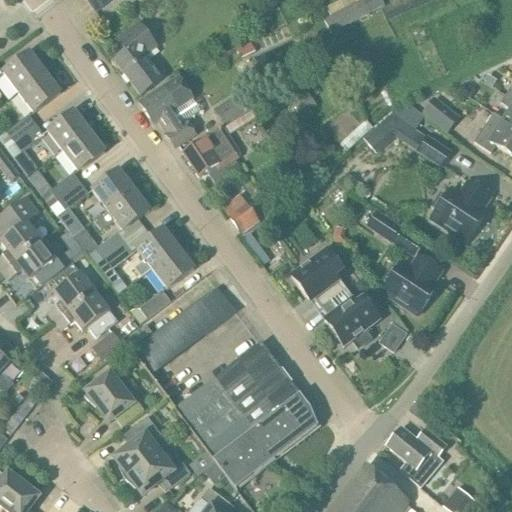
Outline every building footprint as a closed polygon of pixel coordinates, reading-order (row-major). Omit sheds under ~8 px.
[(84,0),(95,13),(111,1),(112,0),(84,0)] [(331,36),(361,18),(365,16),(369,14),(362,0),(361,0),(356,3),(355,0),(340,0),(326,6),(331,16),(323,21),(331,36)] [(365,52),(403,35),(391,7),(352,24),(365,52)] [(139,25),(132,30),(116,42),(125,54),(113,63),(140,98),(162,81),(144,57),(156,49),(139,25)] [(251,44),(235,51),(240,61),(256,53),(251,44)] [(29,55),(2,75),(4,77),(18,95),(44,75),(29,55)] [(44,75),(18,95),(33,116),(60,95),(44,75)] [(156,94),(139,105),(153,126),(157,124),(158,123),(166,136),(165,137),(175,150),(178,149),(177,148),(193,136),(185,124),(201,114),(192,101),(194,100),(187,89),(179,78),(171,84),(156,94)] [(464,85),(459,94),(470,100),(475,92),(464,85)] [(307,94),(292,105),(301,117),(316,107),(307,94)] [(214,112),(225,129),(252,112),(242,96),(214,112)] [(462,119),(436,98),(424,114),(450,134),(462,119)] [(511,102),(506,98),(501,106),(511,112),(504,123),(511,128),(511,102)] [(74,113),(58,125),(47,134),(62,154),(89,133),(74,113)] [(511,128),(504,123),(494,116),(474,146),(490,156),(495,149),(511,159),(511,128)] [(0,139),(0,142),(6,150),(36,127),(29,117),(0,139)] [(365,121),(339,145),(346,153),(373,129),(365,121)] [(384,125),(364,142),(375,156),(395,138),(384,125)] [(44,138),(36,127),(6,150),(14,161),(24,153),(44,138)] [(194,148),(182,156),(198,179),(206,174),(214,185),(227,176),(228,176),(239,168),(236,163),(239,161),(240,155),(223,129),(206,140),(194,148)] [(104,154),(89,133),(62,154),(78,174),(104,154)] [(426,139),(417,153),(441,169),(450,155),(426,139)] [(0,170),(0,171),(9,164),(0,152),(0,170)] [(24,153),(14,161),(27,179),(38,171),(24,153)] [(20,178),(9,164),(0,171),(11,185),(20,178)] [(91,192),(107,213),(134,192),(118,172),(91,192)] [(58,203),(81,186),(73,176),(43,198),(51,208),(57,203),(58,203)] [(467,244),(481,223),(486,215),(482,213),(490,200),(467,184),(458,197),(450,191),(445,199),(440,196),(431,209),(436,212),(431,220),(467,244)] [(81,186),(58,203),(58,204),(50,210),(58,220),(89,196),(81,186)] [(149,213),(134,192),(107,213),(107,214),(94,224),(101,233),(114,223),(122,233),(149,213)] [(27,199),(0,219),(0,232),(5,240),(0,244),(7,255),(0,260),(0,272),(1,274),(41,243),(27,226),(40,216),(27,199)] [(241,236),(257,224),(258,223),(245,205),(227,218),(241,236)] [(288,210),(270,226),(279,236),(297,221),(288,210)] [(376,214),(367,228),(379,236),(391,244),(414,260),(424,246),(400,230),(376,214)] [(335,228),(332,240),(339,249),(347,242),(343,237),(345,231),(335,228)] [(136,251),(144,262),(134,270),(141,280),(151,272),(178,251),(163,231),(136,251)] [(67,233),(62,237),(68,245),(73,241),(67,233)] [(94,252),(101,262),(125,244),(117,234),(94,252)] [(42,289),(51,282),(63,273),(41,243),(1,274),(8,283),(21,273),(29,283),(34,279),(42,289)] [(101,262),(94,267),(103,277),(110,272),(110,273),(133,255),(125,244),(101,262)] [(77,245),(68,251),(75,261),(84,254),(77,245)] [(167,292),(178,284),(194,272),(178,251),(151,272),(167,292)] [(326,252),(290,279),(305,299),(309,296),(320,311),(345,292),(334,278),(342,272),(326,252)] [(418,317),(432,296),(437,288),(433,285),(441,273),(418,257),(410,270),(401,264),(396,272),(391,269),(382,282),(387,286),(382,293),(418,317)] [(63,273),(51,282),(58,291),(53,295),(61,306),(47,316),(54,325),(94,295),(73,266),(63,273)] [(363,279),(353,287),(361,297),(371,290),(363,279)] [(150,377),(218,326),(234,314),(217,291),(188,312),(133,353),(150,377)] [(345,292),(320,311),(331,326),(328,329),(343,349),(350,344),(357,354),(365,348),(373,342),(365,332),(379,322),(364,302),(357,307),(345,292)] [(139,311),(147,321),(170,304),(162,293),(139,311)] [(94,295),(54,325),(61,334),(74,324),(82,335),(88,330),(96,340),(117,325),(94,295)] [(392,326),(378,346),(393,356),(408,333),(397,320),(393,327),(392,326)] [(112,334),(92,349),(95,354),(102,362),(102,363),(123,347),(112,334)] [(309,411),(260,348),(216,381),(215,380),(174,411),(234,491),(315,428),(309,411)] [(80,357),(71,365),(77,373),(86,365),(80,357)] [(0,358),(0,392),(4,396),(13,386),(0,375),(8,366),(0,358)] [(40,374),(33,381),(38,385),(34,390),(41,396),(51,384),(40,374)] [(109,425),(113,422),(115,420),(122,430),(144,413),(136,403),(132,405),(110,376),(85,394),(87,397),(84,399),(95,409),(96,408),(107,423),(109,425)] [(29,396),(19,409),(26,416),(37,402),(29,396)] [(419,401),(410,412),(419,420),(428,409),(419,401)] [(26,416),(19,409),(9,423),(17,429),(26,416)] [(124,482),(159,455),(152,446),(161,438),(147,420),(126,436),(133,445),(113,460),(120,469),(119,470),(124,482)] [(401,430),(386,448),(406,465),(399,473),(421,492),(432,478),(443,464),(438,460),(446,450),(440,444),(425,432),(416,442),(401,430)] [(159,455),(124,482),(134,490),(135,489),(142,498),(162,484),(169,493),(190,476),(182,466),(172,473),(159,455)] [(403,511),(409,505),(366,467),(353,484),(369,497),(367,500),(379,509),(381,506),(389,511),(403,511)] [(0,474),(0,508),(5,511),(28,511),(35,503),(37,500),(38,499),(37,497),(28,491),(21,486),(22,485),(13,474),(10,477),(7,475),(5,478),(0,474)] [(332,511),(389,511),(381,506),(379,509),(367,500),(369,497),(353,484),(332,511)] [(458,489),(442,507),(447,511),(472,511),(477,506),(458,489)] [(225,511),(230,507),(209,491),(195,509),(198,511),(225,511)] [(500,496),(485,510),(487,511),(497,511),(507,502),(500,496)]
